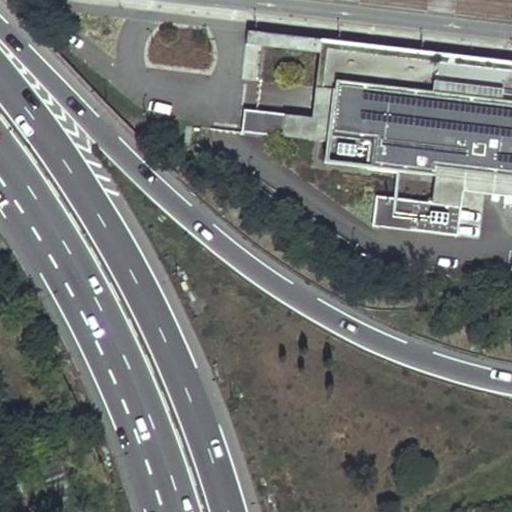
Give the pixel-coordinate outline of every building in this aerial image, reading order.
[(246,45),(320,54),(321,41),(248,32),(246,45)] [(320,54),(315,88),(334,90),(328,142),(325,162),(434,176),(435,168),(511,177),(511,63),(321,41),(320,54)] [(282,137),(328,142),(334,90),(315,88),(312,118),(285,115),(282,137)] [(282,137),(285,115),(244,110),(241,132),(282,137)] [(511,177),(435,168),(434,176),(431,204),(460,207),(462,192),(511,197),(511,177)] [(460,207),(431,204),(375,197),(372,226),(457,237),(460,207)]
